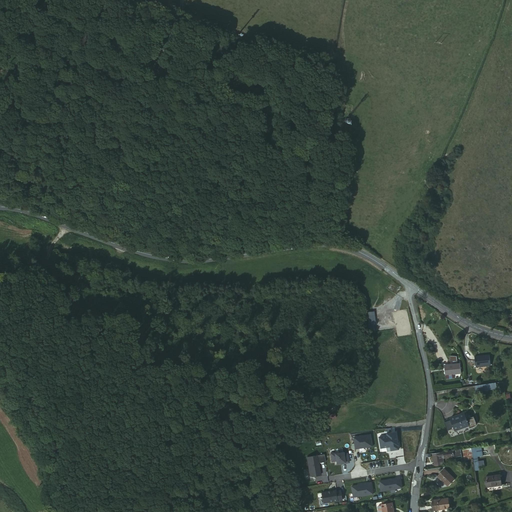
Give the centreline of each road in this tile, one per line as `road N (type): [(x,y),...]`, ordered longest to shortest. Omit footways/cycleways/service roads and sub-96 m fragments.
road 1 (tertiary): [(412,286),(347,247),(165,256),(0,207)]
road 2 (residential): [(412,286),(429,386),(419,465)]
